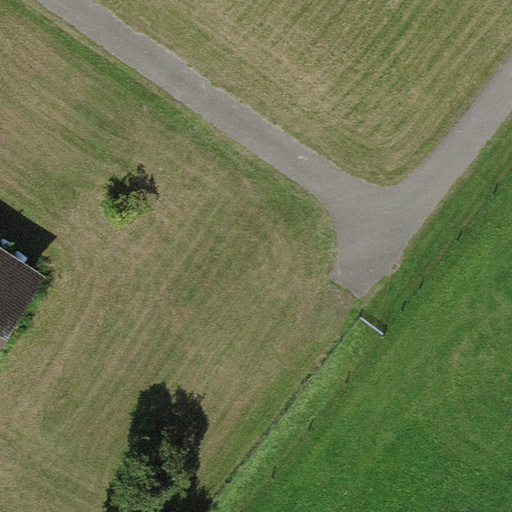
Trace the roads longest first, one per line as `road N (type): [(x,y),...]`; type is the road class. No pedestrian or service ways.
road 1 (track): [(61,0),(338,198),(387,204),(446,170)]
road 2 (track): [(329,319),(511,87)]
